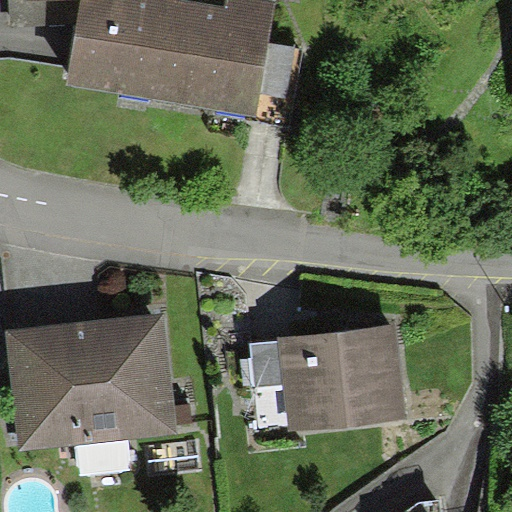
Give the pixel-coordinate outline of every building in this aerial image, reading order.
[(9,0),(11,27),(78,25),(81,0),(9,0)] [(81,0),(78,25),(69,84),(256,116),(260,91),(296,97),(303,49),(268,42),(274,1),(265,0),(227,0),(227,6),(187,0),(81,0)] [(97,320),(8,330),(21,447),(178,430),(165,312),(97,320)] [(279,342),(253,345),(261,427),(289,424),(290,429),(407,417),(397,324),(279,336),(279,342)] [(419,503),(405,511),(439,511),(438,500),(419,503)]
